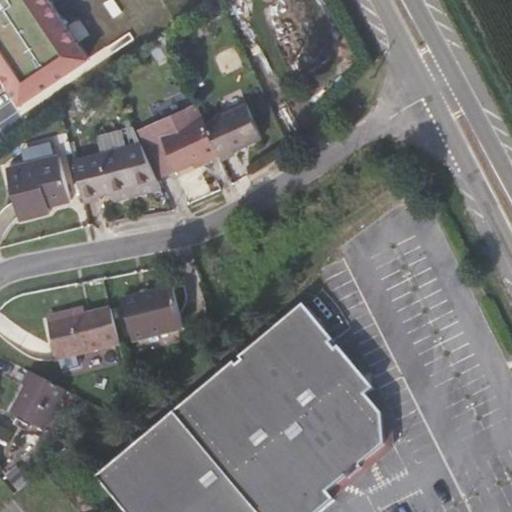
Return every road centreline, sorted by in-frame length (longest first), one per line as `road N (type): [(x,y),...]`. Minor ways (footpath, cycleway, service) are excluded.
road 1 (residential): [(432,97),(229,212),(161,241),(0,274)]
road 2 (tertiary): [(511,183),(413,0)]
road 3 (tertiary): [(432,97),(511,249)]
